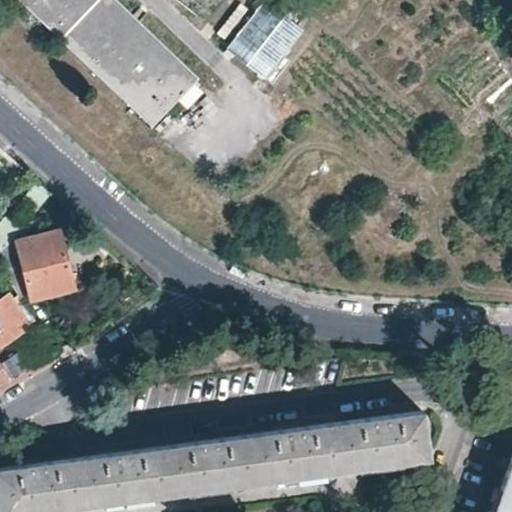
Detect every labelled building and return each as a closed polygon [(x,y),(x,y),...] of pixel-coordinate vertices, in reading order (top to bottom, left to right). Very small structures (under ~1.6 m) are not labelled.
[(161,38),(117,0),(17,0),(156,125),(201,75),(161,38)] [(181,0),(203,17),(216,0),(181,0)] [(302,24),(270,0),(260,0),(226,44),(264,74),(302,24)] [(0,144),(0,176),(11,187),(27,168),(0,144)] [(58,196),(50,190),(44,196),(52,203),(58,196)] [(0,221),(0,241),(17,220),(9,212),(0,221)] [(17,220),(0,241),(0,247),(0,248),(11,235),(21,224),(17,220)] [(0,268),(14,288),(21,299),(72,285),(54,228),(13,240),(11,235),(0,248),(0,268)] [(21,299),(14,288),(0,297),(0,344),(30,323),(29,321),(34,317),(21,299)] [(55,347),(42,329),(24,340),(35,358),(55,347)] [(2,359),(14,376),(32,365),(21,347),(2,359)] [(43,359),(57,351),(55,347),(35,358),(38,363),(43,359)] [(2,359),(0,356),(0,384),(14,376),(2,359)] [(0,511),(6,511),(243,477),(427,451),(421,404),(413,405),(204,434),(0,464),(0,511)] [(511,511),(511,453),(502,482),(491,511),(511,511)]
